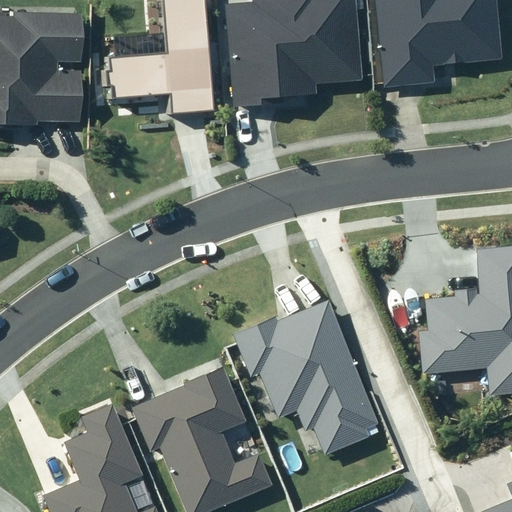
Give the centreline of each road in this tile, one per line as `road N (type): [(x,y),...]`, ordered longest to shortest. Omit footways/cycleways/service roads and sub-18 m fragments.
road 1 (residential): [(306,189),(437,511)]
road 2 (residential): [(306,189),(511,164)]
road 3 (residential): [(121,259),(306,189)]
road 4 (residential): [(0,166),(59,167),(121,259)]
road 5 (residential): [(0,329),(121,259)]
